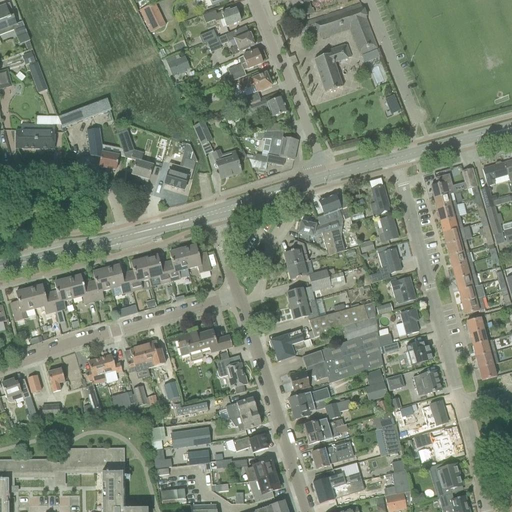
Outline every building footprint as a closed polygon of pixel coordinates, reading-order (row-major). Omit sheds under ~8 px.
[(15,0),(18,4),(19,4),(22,10),(42,0),(15,0)] [(42,0),(22,10),(24,16),(22,17),(24,21),(61,4),(58,0),(42,0)] [(92,0),(75,0),(74,1),(79,11),(94,3),(92,0)] [(290,0),(294,9),(297,8),(301,19),(311,15),(307,4),(305,0),(290,0)] [(94,3),(79,11),(83,20),(98,13),(94,3)] [(61,4),(24,21),(26,25),(27,25),(30,30),(28,31),(28,32),(39,27),(54,20),(66,15),(65,13),(64,11),(61,4)] [(150,35),(165,28),(154,4),(139,11),(150,35)] [(11,11),(7,13),(5,6),(0,8),(0,36),(13,32),(15,39),(16,39),(19,46),(25,44),(28,51),(32,50),(29,42),(22,23),(16,25),(11,11)] [(235,24),(240,22),(235,10),(229,12),(229,10),(216,15),(215,12),(202,17),(205,25),(214,22),(215,23),(223,20),(226,28),(236,25),(235,24)] [(98,13),(83,20),(87,29),(102,22),(98,13)] [(313,43),(351,29),(364,64),(380,58),(364,15),(342,23),(340,16),(308,28),(313,43)] [(54,20),(39,27),(43,36),(58,29),(54,20)] [(102,22),(87,29),(91,38),(107,31),(102,22)] [(249,35),(245,27),(216,40),(206,44),(210,54),(221,50),(219,47),(234,41),(236,47),(229,50),(232,57),(248,50),(247,48),(251,46),(252,47),(254,46),(249,35)] [(58,29),(43,36),(47,46),(63,38),(58,29)] [(123,35),(115,39),(120,50),(139,41),(134,30),(123,35)] [(107,31),(91,38),(96,48),(111,41),(107,31)] [(206,44),(216,40),(212,32),(198,37),(202,46),(206,44)] [(63,38),(47,46),(52,55),(67,48),(63,38)] [(139,41),(120,50),(125,61),(132,58),(132,57),(144,52),(144,51),(139,41)] [(334,64),(350,58),(346,46),(329,52),(330,55),(313,61),(325,94),(342,88),(334,67),(335,67),(334,64)] [(67,48),(52,55),(56,64),(71,57),(67,48)] [(134,63),(128,65),(134,78),(137,77),(143,90),(151,86),(145,74),(147,72),(143,63),(156,58),(151,48),(144,51),(144,52),(132,57),(132,58),(134,63)] [(243,72),(262,64),(257,51),(238,59),(241,66),(228,71),(229,76),(223,78),(226,85),(245,78),(243,72)] [(71,57),(56,64),(60,74),(76,67),(71,57)] [(173,58),(166,61),(172,76),(177,74),(178,76),(186,73),(185,71),(189,69),(184,58),(179,60),(175,62),(173,58)] [(47,91),(43,81),(36,63),(27,67),(38,94),(47,91)] [(128,65),(109,74),(115,87),(119,96),(125,94),(120,85),(130,81),(136,93),(143,90),(137,77),(134,78),(128,65)] [(97,70),(86,75),(92,88),(103,83),(97,70)] [(0,90),(11,88),(7,71),(0,72),(0,90)] [(19,73),(15,77),(21,82),(25,78),(19,73)] [(262,91),(271,87),(265,74),(259,77),(257,74),(237,83),(241,92),(243,91),(246,98),(230,104),(232,112),(244,108),(260,101),(257,94),(262,91)] [(86,75),(75,80),(81,93),(92,88),(86,75)] [(54,76),(43,81),(50,99),(51,98),(50,97),(54,95),(58,104),(64,101),(69,114),(78,110),(72,98),(71,97),(70,98),(64,85),(63,85),(57,88),(54,82),(56,81),(54,76)] [(75,80),(64,85),(70,98),(71,97),(72,98),(81,93),(75,80)] [(184,101),(196,96),(194,90),(182,95),(184,101)] [(393,96),(384,100),(390,116),(399,112),(393,96)] [(272,119),(286,113),(281,98),(266,104),(264,100),(260,101),(244,108),(246,115),(250,113),(251,115),(268,109),(272,119)] [(61,129),(84,121),(80,110),(57,119),(61,129)] [(202,123),(193,128),(201,146),(201,147),(209,144),(212,143),(203,123),(202,123)] [(35,126),(20,125),(20,131),(15,131),(15,150),(35,150),(35,126)] [(126,132),(125,132),(123,125),(114,128),(125,159),(135,162),(131,176),(136,177),(135,180),(147,184),(152,166),(141,163),(143,154),(133,152),(126,132)] [(53,136),(54,126),(35,126),(35,150),(54,150),(54,136),(53,136)] [(98,130),(87,132),(88,138),(87,138),(89,146),(90,156),(100,158),(98,168),(115,171),(117,162),(118,157),(101,153),(100,146),(98,130)] [(257,132),(257,139),(264,140),(271,140),(267,158),(266,164),(283,167),(284,160),(293,161),(297,144),(298,142),(297,142),(288,140),(282,139),(283,133),(281,133),(261,132),(257,132)] [(219,151),(211,155),(215,163),(219,176),(221,180),(240,174),(238,165),(235,157),(223,161),(222,157),(219,151)] [(243,151),(238,153),(241,160),(246,158),(245,156),(243,151)] [(255,158),(245,156),(246,158),(247,160),(266,164),(267,158),(261,156),(256,155),(255,158)] [(168,173),(164,186),(183,191),(187,179),(190,180),(195,164),(184,160),(182,168),(168,164),(166,173),(168,173)] [(504,164),(501,165),(499,163),(495,164),(494,167),(482,170),(484,176),(482,176),(484,183),(486,183),(487,188),(494,186),(493,180),(506,176),(509,184),(509,183),(507,176),(504,164)] [(472,170),(461,173),(464,184),(466,190),(467,190),(470,189),(476,188),(472,170)] [(437,186),(430,188),(433,199),(453,194),(451,187),(448,177),(447,177),(445,171),(434,174),(436,180),(437,186)] [(371,214),(389,209),(383,187),(371,190),(375,205),(369,206),(371,214)] [(476,188),(470,189),(473,197),(479,195),(476,188)] [(490,190),(489,191),(488,189),(480,191),(486,210),(494,208),(494,207),(510,203),(508,196),(496,200),(495,196),(490,198),(489,194),(491,193),(490,190)] [(436,211),(456,205),(453,194),(433,199),(436,211)] [(316,219),(319,227),(327,224),(330,231),(334,249),(335,254),(343,253),(338,233),(341,233),(340,228),(341,228),(342,221),(349,218),(342,196),(335,198),(334,196),(318,202),(324,216),(316,219)] [(477,212),(483,210),(481,204),(475,205),(477,212)] [(453,219),(459,217),(456,205),(436,211),(439,223),(453,219)] [(499,215),(496,216),(494,208),(486,210),(493,236),(501,233),(499,225),(501,224),(499,215)] [(480,224),(486,222),(483,210),(477,212),(480,224)] [(352,223),(366,219),(364,213),(350,216),(352,223)] [(442,234),(462,229),(459,217),(453,219),(439,223),(442,234)] [(379,244),(397,239),(391,218),(378,221),(380,230),(376,231),(379,244)] [(483,235),(490,233),(486,222),(480,224),(483,235)] [(298,234),(297,236),(301,236),(300,239),(307,240),(308,238),(312,239),(312,238),(313,238),(321,235),(325,252),(334,249),(330,231),(327,224),(319,227),(315,228),(315,226),(300,223),(298,234)] [(445,246),(465,240),(462,229),(442,234),(445,246)] [(511,229),(503,232),(506,244),(511,242),(511,229)] [(487,247),(493,245),(490,233),(483,235),(479,237),(480,240),(484,239),(487,247)] [(463,254),(468,252),(465,240),(445,246),(448,258),(463,254)] [(307,263),(303,244),(295,242),(294,244),(288,245),(290,253),(283,255),(287,268),(307,263)] [(363,254),(373,252),(371,243),(359,246),(361,252),(363,254)] [(493,245),(487,247),(490,259),(496,257),(494,250),(493,245)] [(184,250),(182,250),(187,270),(197,268),(198,275),(211,272),(206,253),(198,255),(195,247),(188,249),(188,247),(183,248),(184,250)] [(394,250),(390,251),(389,247),(381,249),(383,253),(377,255),(381,269),(383,276),(400,271),(394,250)] [(336,255),(335,254),(334,249),(325,252),(327,258),(336,255)] [(178,273),(187,270),(182,250),(169,254),(171,263),(168,264),(168,263),(165,264),(170,283),(180,280),(178,273)] [(466,266),(471,264),(468,252),(463,254),(448,258),(451,269),(466,266)] [(145,260),(144,260),(149,280),(158,278),(160,285),(170,283),(165,264),(163,265),(160,266),(157,257),(149,259),(149,257),(144,258),(145,260)] [(492,266),(499,264),(496,257),(490,259),(492,266)] [(140,283),(149,280),(144,260),(130,264),(133,273),(130,274),(130,273),(127,274),(132,293),(142,290),(140,283)] [(308,274),(312,273),(309,262),(307,263),(287,268),(290,281),(297,280),(308,277),(309,277),(309,276),(308,274)] [(454,281),(469,277),(466,266),(451,269),(454,281)] [(106,270),(105,270),(113,298),(132,293),(127,274),(124,275),(121,276),(119,267),(111,269),(110,267),(106,268),(106,270)] [(112,298),(105,270),(92,274),(94,283),(92,284),(92,283),(88,284),(93,303),(103,300),(102,293),(110,290),(112,298)] [(338,275),(334,276),(332,270),(326,272),(326,271),(309,276),(309,277),(308,277),(310,283),(329,278),(339,275),(338,275)] [(370,285),(381,282),(379,274),(367,277),(370,285)] [(469,277),(454,281),(457,293),(472,289),(477,287),(474,276),(469,277)] [(68,280),(67,280),(72,300),(82,298),(83,305),(93,303),(88,284),(86,285),(83,286),(80,277),(72,279),(72,277),(68,278),(68,280)] [(330,291),(332,291),(329,278),(310,283),(311,288),(286,294),(290,307),(313,301),(311,293),(330,288),(330,291)] [(409,279),(396,282),(395,279),(389,281),(390,284),(396,304),(397,304),(397,305),(415,301),(409,279)] [(53,293),(50,294),(55,313),(61,311),(65,310),(63,303),(72,300),(67,280),(54,284),(56,293),(53,294),(53,293)] [(501,293),(506,291),(503,280),(497,281),(501,293)] [(30,290),(28,290),(34,310),(43,308),(45,315),(55,313),(50,294),(47,295),(48,295),(44,296),(42,287),(34,289),(34,287),(29,288),(30,290)] [(472,289),(457,293),(461,304),(481,298),(477,287),(472,289)] [(25,313),(34,310),(28,290),(15,294),(17,302),(10,304),(14,323),(27,320),(25,313)] [(505,308),(511,306),(506,291),(501,293),(505,308)] [(464,316),(484,311),(481,298),(461,304),(464,316)] [(154,301),(146,303),(147,309),(155,307),(154,301)] [(293,321),(317,315),(313,301),(290,307),(293,321)] [(342,330),(375,318),(373,303),(345,311),(335,314),(308,322),(312,332),(307,334),(309,340),(314,338),(314,339),(342,330)] [(335,314),(345,311),(343,305),(333,308),(335,314)] [(377,317),(391,313),(389,305),(375,309),(377,317)] [(402,324),(395,326),(395,327),(398,338),(408,335),(417,333),(415,323),(418,322),(415,311),(415,310),(399,314),(402,324)] [(375,318),(342,330),(346,343),(377,333),(375,318)] [(469,335),(483,331),(480,319),(466,323),(469,335)] [(472,346),(486,342),(483,331),(469,335),(472,346)] [(228,337),(214,341),(212,332),(196,336),(195,333),(176,338),(181,358),(188,356),(190,363),(202,360),(201,355),(210,353),(210,354),(232,349),(228,337)] [(303,343),(301,337),(299,332),(270,342),(273,353),(303,343)] [(323,363),(305,370),(308,379),(314,377),(316,381),(327,378),(329,385),(381,367),(378,348),(377,338),(377,333),(346,343),(346,344),(329,349),(320,352),(323,363)] [(378,348),(392,345),(389,335),(377,338),(378,348)] [(305,350),(311,347),(309,341),(303,343),(273,353),(277,364),(294,358),(293,353),(305,349),(305,350)] [(486,342),(472,346),(475,358),(494,353),(491,341),(486,342)] [(160,349),(157,350),(155,342),(147,344),(148,346),(141,348),(146,364),(147,370),(165,366),(160,349)] [(407,354),(404,355),(408,367),(411,367),(432,361),(428,348),(424,349),(422,343),(408,347),(410,353),(407,354)] [(396,344),(382,348),(384,355),(398,351),(396,344)] [(147,370),(146,364),(141,348),(129,351),(132,361),(127,362),(127,363),(126,364),(129,375),(147,370)] [(478,370),(497,364),(494,353),(475,358),(478,370)] [(229,360),(228,354),(217,357),(219,363),(213,364),(218,378),(220,379),(227,378),(230,390),(234,389),(235,395),(244,393),(243,387),(248,385),(245,377),(244,378),(240,365),(241,364),(230,367),(229,360)] [(116,365),(114,366),(111,356),(99,359),(104,375),(114,373),(115,375),(122,373),(120,366),(117,367),(116,365)] [(103,376),(104,375),(99,359),(88,363),(90,373),(85,374),(87,383),(92,381),(94,387),(105,383),(103,376)] [(493,366),(497,365),(497,364),(478,370),(481,382),(496,378),(493,366)] [(58,385),(64,383),(61,370),(47,374),(53,394),(60,392),(58,385)] [(380,371),(373,373),(377,385),(384,382),(380,371)] [(293,391),(309,387),(305,372),(295,375),(296,377),(289,379),(293,391)] [(418,398),(441,391),(439,384),(439,383),(438,383),(437,380),(438,380),(437,379),(435,372),(412,379),(418,398)] [(400,376),(386,380),(388,393),(404,389),(400,376)] [(31,394),(41,392),(37,377),(27,380),(31,394)] [(24,382),(15,385),(13,380),(1,385),(7,404),(9,404),(11,404),(13,404),(14,402),(21,399),(22,401),(24,400),(26,406),(31,404),(29,398),(30,398),(24,382)] [(167,402),(179,398),(175,383),(163,387),(167,402)] [(385,384),(383,385),(383,384),(363,390),(367,403),(368,403),(369,405),(389,399),(385,384)] [(101,414),(98,404),(93,387),(85,389),(90,406),(92,412),(92,415),(101,414)] [(155,396),(145,399),(142,388),(131,390),(133,396),(131,396),(135,410),(149,407),(150,408),(157,405),(155,396)] [(291,410),(312,404),(309,394),(289,400),(288,400),(291,410)] [(234,421),(257,413),(252,399),(237,404),(237,405),(225,409),(229,421),(234,420),(234,421)] [(339,413),(351,410),(348,401),(337,404),(337,405),(326,408),(324,401),(312,404),(291,410),(294,422),(295,422),(294,421),(309,417),(308,414),(325,409),(327,414),(339,411),(339,413)] [(176,418),(207,412),(205,402),(182,407),(181,404),(173,405),(176,418)] [(384,402),(378,404),(381,415),(387,413),(384,402)] [(430,429),(447,424),(441,402),(428,406),(430,412),(425,414),(430,429)] [(59,417),(58,407),(58,406),(42,407),(42,418),(59,417)] [(90,406),(83,408),(85,414),(92,412),(90,406)] [(341,418),(339,413),(339,411),(327,414),(329,421),(341,418)] [(234,420),(229,421),(235,429),(236,428),(238,433),(251,429),(261,426),(257,413),(234,421),(234,420)] [(394,426),(391,414),(379,417),(382,430),(394,426)] [(30,417),(28,418),(30,425),(38,423),(35,415),(30,417)] [(326,420),(303,427),(306,438),(314,436),(314,434),(335,428),(336,428),(336,429),(343,427),(341,421),(334,423),(328,425),(326,420)] [(394,426),(382,430),(388,455),(401,452),(395,425),(394,426)] [(338,438),(336,428),(314,435),(315,436),(306,439),(308,446),(338,438)] [(200,446),(209,445),(207,429),(169,434),(171,450),(183,449),(200,447),(200,446)] [(437,461),(455,456),(448,434),(436,438),(437,445),(433,446),(437,461)] [(232,441),(225,443),(227,451),(233,453),(235,453),(250,448),(252,455),(258,453),(267,450),(263,437),(249,441),(248,438),(233,443),(232,443),(232,441)] [(344,445),(320,451),(311,454),(315,471),(329,467),(328,466),(337,464),(336,459),(347,456),(344,445)] [(0,511),(8,511),(8,493),(9,493),(13,493),(13,494),(14,494),(13,479),(33,479),(53,479),(53,482),(65,482),(64,475),(77,474),(96,474),(101,474),(101,511),(147,511),(147,510),(124,510),(124,474),(124,449),(64,450),(64,464),(54,464),(54,461),(0,461),(0,511)] [(186,454),(188,467),(209,465),(207,451),(201,452),(186,454)] [(159,452),(152,453),(155,471),(162,470),(159,452)] [(230,461),(223,462),(223,469),(231,468),(230,461)] [(233,469),(247,468),(246,461),(232,462),(233,469)] [(270,462),(260,465),(253,467),(253,468),(247,470),(248,474),(247,475),(249,483),(251,483),(253,483),(275,476),(270,462)] [(408,473),(420,470),(418,462),(406,465),(408,473)] [(394,475),(405,473),(406,472),(403,463),(392,465),(394,475)] [(437,498),(437,499),(451,495),(450,490),(462,487),(455,465),(436,471),(437,472),(440,483),(435,484),(437,492),(439,498),(437,498)] [(395,496),(409,493),(405,473),(394,475),(391,475),(395,496)] [(328,479),(311,485),(315,495),(345,486),(361,482),(358,474),(342,479),(341,476),(328,480),(328,479)] [(249,483),(247,484),(252,499),(253,499),(255,505),(264,502),(274,499),(272,493),(279,490),(275,476),(253,483),(251,483),(249,483)] [(359,494),(363,488),(361,482),(345,486),(315,495),(318,506),(334,501),(333,498),(347,493),(353,491),(354,496),(359,494)] [(405,505),(409,505),(409,493),(395,496),(385,498),(387,511),(397,511),(406,510),(405,505)] [(444,498),(438,500),(441,510),(447,509),(447,511),(466,511),(462,497),(452,500),(450,500),(449,497),(444,498)] [(286,511),(283,502),(254,511),(286,511)]
